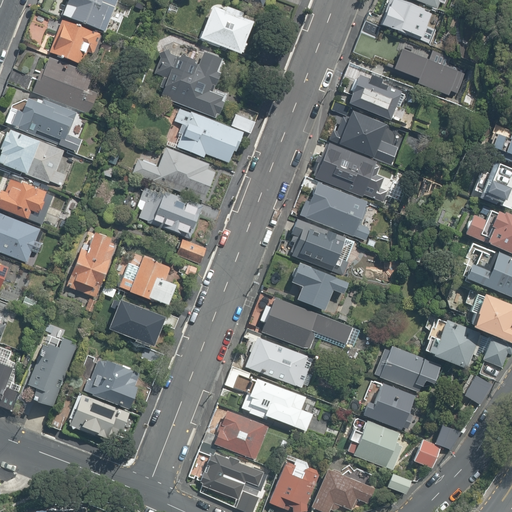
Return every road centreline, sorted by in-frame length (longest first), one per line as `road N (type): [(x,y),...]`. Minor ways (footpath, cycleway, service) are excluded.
road 1 (residential): [(147,490),(339,0)]
road 2 (residential): [(147,490),(0,434)]
road 3 (residential): [(511,391),(467,459),(416,511)]
